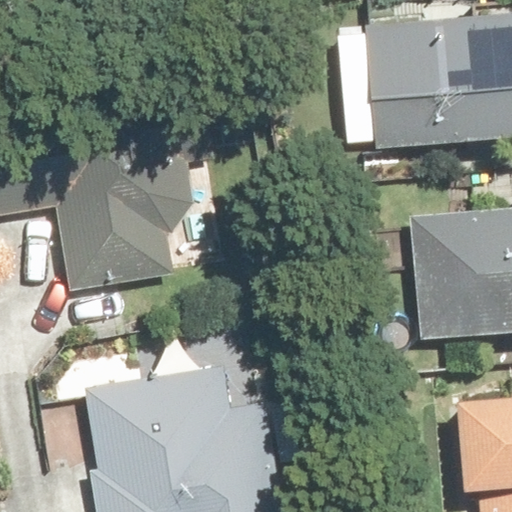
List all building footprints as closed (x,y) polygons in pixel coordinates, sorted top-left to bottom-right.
[(511,14),(373,23),(380,142),(511,133),(511,14)] [(194,210),(186,142),(13,163),(18,212),(64,207),(74,289),(176,277),(169,213),(194,210)] [(511,210),(415,217),(423,335),(511,329),(511,210)] [(93,473),(97,511),(287,511),(268,364),(91,388),(102,472),(93,473)] [(511,511),(511,398),(465,401),(470,490),(483,489),(483,511),(511,511)]
